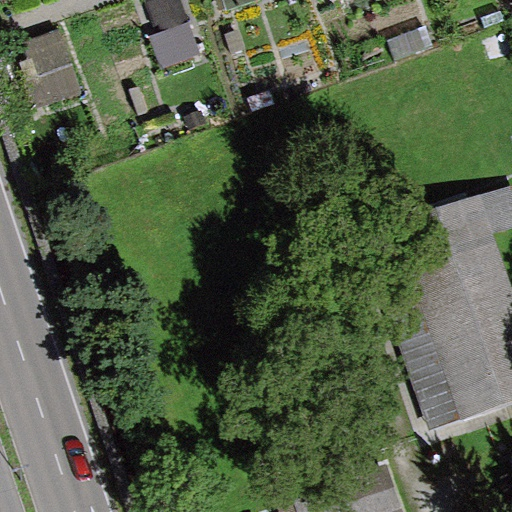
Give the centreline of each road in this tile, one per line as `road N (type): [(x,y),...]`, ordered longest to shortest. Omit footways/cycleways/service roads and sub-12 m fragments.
road 1 (primary): [(70,511),(0,298)]
road 2 (track): [(347,309),(419,511)]
